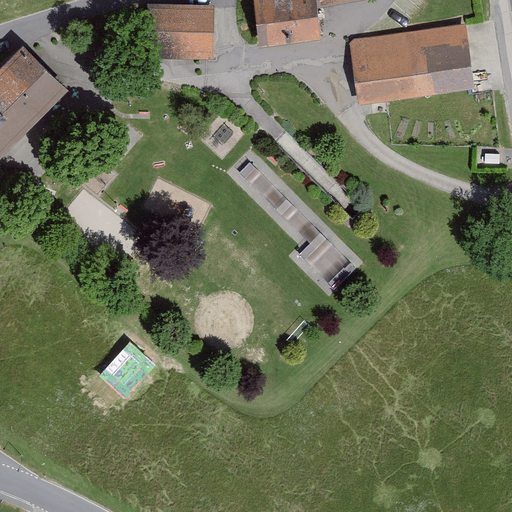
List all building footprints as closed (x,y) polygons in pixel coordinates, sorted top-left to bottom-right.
[(253,0),(260,47),(330,38),(326,2),(343,0),(253,0)] [(217,5),(159,4),(158,57),(216,58),(217,5)] [(467,20),(353,40),(364,101),(477,81),(467,20)] [(27,35),(0,62),(0,148),(70,78),(27,35)] [(325,227),(296,255),(328,289),(358,262),(325,227)]
